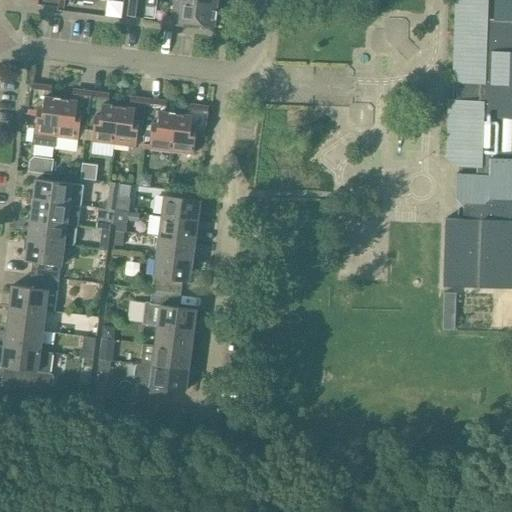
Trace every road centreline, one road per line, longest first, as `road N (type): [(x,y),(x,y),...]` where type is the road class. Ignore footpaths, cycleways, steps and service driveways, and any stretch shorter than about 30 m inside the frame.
road 1 (residential): [(202,416),(230,213),(219,138),(232,75)]
road 2 (residential): [(232,75),(0,44)]
